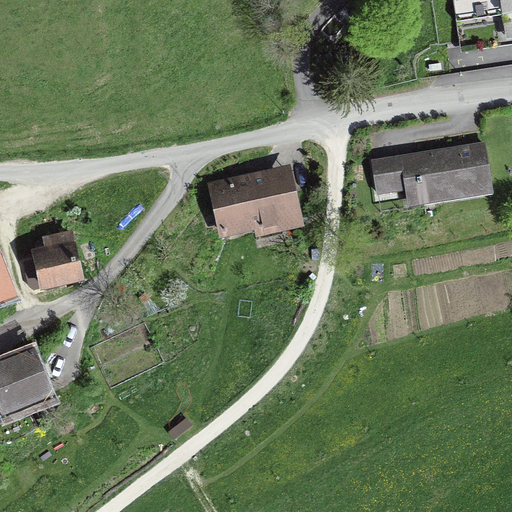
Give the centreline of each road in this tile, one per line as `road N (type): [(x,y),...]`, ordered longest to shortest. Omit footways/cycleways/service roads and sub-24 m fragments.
road 1 (residential): [(511,90),(177,156),(0,171)]
road 2 (track): [(323,124),(334,153),(328,271),(299,340),(235,415),(108,511)]
